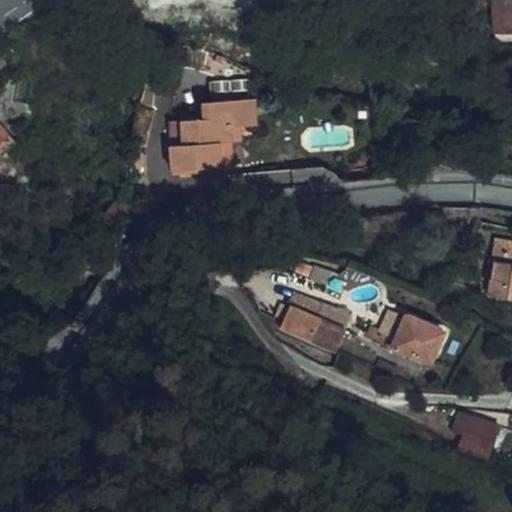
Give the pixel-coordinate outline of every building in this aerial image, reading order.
[(511,0),(493,0),(497,38),(511,36),(511,0)] [(212,120),(192,124),(179,126),(183,148),(175,149),(179,175),(237,167),(234,148),(245,145),(243,130),(257,127),(251,83),(217,88),(219,102),(209,103),(212,120)] [(192,124),(212,120),(209,103),(190,107),(192,124)] [(0,132),(0,156),(11,145),(0,132)] [(468,257),(472,231),(444,232),(442,254),(468,257)] [(494,267),(490,298),(495,298),(511,300),(511,242),(492,240),(488,266),(494,267)] [(335,291),(341,274),(321,267),(317,266),(311,282),(335,291)] [(299,307),(288,325),(318,341),(329,322),(299,307)] [(392,338),(383,356),(391,356),(394,351),(430,367),(446,335),(409,319),(398,341),(392,338)] [(314,348),(318,341),(288,325),(284,331),(314,348)] [(392,338),(370,329),(361,345),(383,356),(392,338)] [(464,423),(457,448),(490,458),(497,432),(464,423)]
